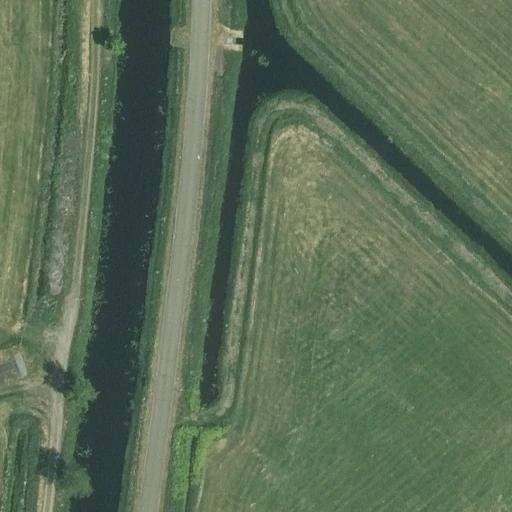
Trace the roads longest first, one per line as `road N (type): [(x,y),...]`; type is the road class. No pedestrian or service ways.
road 1 (unclassified): [(147,511),(191,156),(201,0)]
road 2 (track): [(54,511),(97,0)]
